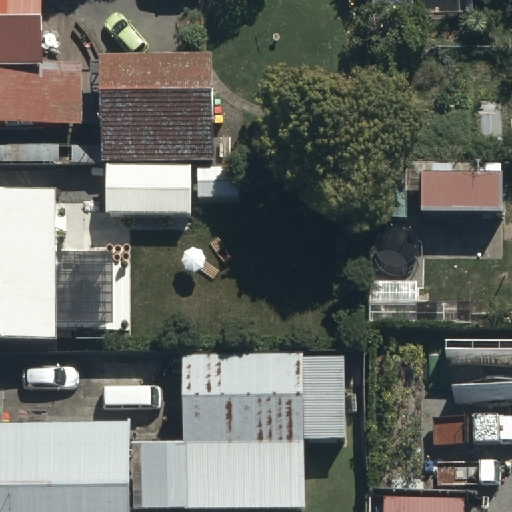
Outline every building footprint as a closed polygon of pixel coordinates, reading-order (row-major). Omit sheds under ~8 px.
[(47,9),(0,8),(0,131),(84,133),(85,71),(46,70),(47,9)] [(216,81),(103,82),(104,173),(217,172),(216,81)] [(506,176),(422,178),(423,224),(507,222),(506,176)] [(60,206),(0,206),(0,349),(60,349),(60,334),(114,333),(113,260),(60,261),(60,206)] [(451,333),(370,333),(370,433),(385,432),(385,494),(444,494),(444,427),(411,427),(411,391),(451,391),(451,333)] [(136,460),(131,461),(132,511),(305,511),(305,460),(347,459),(346,369),(182,370),(183,460),(136,460)] [(511,498),(511,376),(484,376),(482,498),(511,498)] [(132,511),(131,461),(131,436),(5,437),(4,404),(0,403),(0,511),(132,511)]
